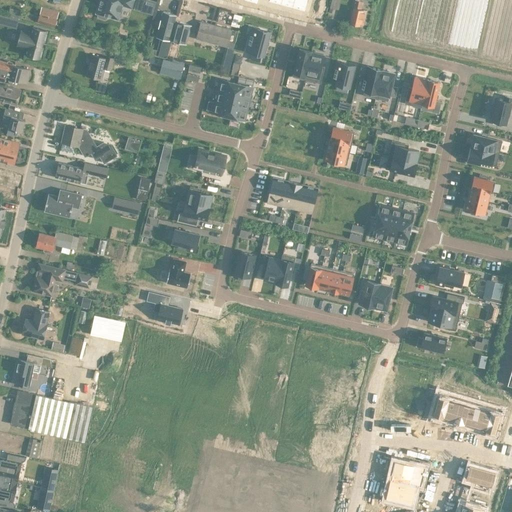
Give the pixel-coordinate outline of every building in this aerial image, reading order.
[(118,18),(122,4),(131,7),(132,0),(98,0),(95,12),(97,12),(97,14),(98,16),(104,18),(105,17),(106,15),(118,18)] [(143,0),(140,9),(150,12),(153,0),(143,0)] [(293,0),(291,8),(303,11),(306,3),(308,3),(308,0),(293,0)] [(353,0),(349,23),(359,25),(360,23),(363,24),(366,9),(360,8),(362,1),(358,0),(353,0)] [(47,7),(41,6),(39,12),(38,15),(25,12),(24,17),(54,26),(58,10),(47,7)] [(22,11),(9,7),(7,15),(20,18),(22,11)] [(156,49),(155,53),(166,56),(171,39),(169,39),(174,20),(175,14),(162,10),(156,35),(160,36),(156,49)] [(0,13),(0,22),(16,26),(18,19),(0,13)] [(185,42),(190,24),(177,20),(172,39),(185,42)] [(231,29),(200,20),(196,38),(227,46),(228,41),(233,42),(236,30),(231,29)] [(40,57),(47,30),(32,26),(30,32),(20,29),(16,44),(26,47),(25,53),(40,57)] [(253,35),(249,34),(246,43),(250,44),(249,51),(262,55),(268,31),(255,27),(253,35)] [(126,33),(117,31),(115,37),(124,39),(126,33)] [(298,48),(292,75),(304,78),(310,51),(298,48)] [(112,57),(112,60),(125,63),(128,53),(115,49),(112,57)] [(112,57),(92,51),(86,74),(100,78),(103,67),(109,69),(112,60),(112,57)] [(310,51),(304,78),(320,82),(323,69),(319,68),(320,65),(323,54),(310,51)] [(162,58),(158,71),(180,77),(183,63),(162,58)] [(15,63),(0,59),(0,80),(4,81),(6,74),(9,75),(9,76),(9,77),(26,82),(29,69),(14,65),(15,63)] [(233,61),(230,73),(237,74),(240,63),(233,61)] [(335,78),(334,84),(347,87),(353,65),(339,61),(338,69),(334,68),(331,77),(335,78)] [(363,78),(361,87),(364,88),(362,94),(375,97),(382,69),(369,66),(366,79),(363,78)] [(382,69),(375,97),(387,100),(394,72),(382,69)] [(407,89),(404,102),(420,106),(427,78),(414,76),(412,87),(411,90),(407,89)] [(220,78),(217,89),(233,93),(235,81),(220,78)] [(420,106),(420,108),(438,112),(441,100),(435,99),(439,81),(427,78),(420,106)] [(235,81),(233,93),(248,97),(251,85),(235,81)] [(0,83),(0,99),(16,104),(20,89),(0,83)] [(289,88),(288,95),(299,97),(301,90),(289,88)] [(230,104),(233,93),(217,89),(214,100),(230,104)] [(132,100),(140,102),(143,92),(135,90),(132,100)] [(246,108),(248,97),(233,93),(230,104),(246,108)] [(501,99),(495,98),(489,120),(503,123),(506,109),(508,110),(511,98),(502,95),(501,99)] [(227,116),(230,104),(214,100),(211,112),(227,116)] [(339,100),(337,107),(349,109),(351,103),(339,100)] [(227,116),(243,119),(246,108),(230,104),(227,116)] [(4,107),(3,114),(1,120),(9,122),(8,128),(21,131),(24,119),(21,118),(23,112),(13,109),(4,107)] [(405,116),(404,123),(415,125),(417,119),(405,116)] [(417,119),(415,125),(427,128),(429,121),(417,119)] [(86,129),(65,124),(61,141),(78,145),(84,155),(90,151),(94,158),(99,155),(103,162),(116,154),(110,145),(103,143),(96,147),(86,129)] [(332,126),(330,137),(351,142),(353,131),(332,126)] [(473,133),(471,145),(498,152),(501,140),(473,133)] [(19,142),(0,137),(0,159),(14,163),(19,142)] [(128,137),(124,148),(135,151),(138,141),(128,137)] [(330,137),(327,148),(348,153),(351,142),(330,137)] [(391,139),(387,155),(415,162),(418,150),(407,147),(404,146),(404,143),(391,139)] [(164,144),(161,154),(169,156),(172,146),(164,144)] [(495,164),(498,152),(471,145),(470,145),(467,158),(480,161),(480,164),(489,166),(490,163),(495,164)] [(326,151),(324,158),(325,158),(324,158),(346,163),(348,153),(327,148),(326,152),(326,151)] [(201,167),(201,170),(201,171),(214,174),(215,170),(220,171),(224,155),(199,149),(199,151),(197,157),(195,165),(201,167)] [(387,155),(384,167),(412,174),(415,162),(387,155)] [(82,167),(58,161),(54,176),(85,183),(88,172),(105,176),(107,167),(84,161),(82,167)] [(159,162),(157,169),(166,171),(167,164),(159,162)] [(473,175),(470,187),(489,191),(492,192),(494,180),(487,178),(487,175),(479,173),(478,176),(473,175)] [(140,176),(135,197),(145,200),(150,178),(140,176)] [(272,176),(266,201),(281,205),(287,179),(272,176)] [(287,179),(281,205),(296,209),(302,183),(287,179)] [(159,194),(162,182),(155,181),(152,192),(159,194)] [(302,183),(296,209),(311,212),(317,187),(302,183)] [(188,188),(185,200),(208,206),(211,194),(200,191),(196,190),(197,187),(189,185),(189,188),(188,188)] [(470,187),(468,197),(486,202),(489,191),(470,187)] [(47,193),(43,209),(69,216),(71,205),(78,207),(81,194),(59,188),(59,189),(61,189),(60,194),(58,194),(57,195),(47,193)] [(114,195),(111,206),(121,209),(123,198),(114,195)] [(467,201),(465,207),(466,207),(465,208),(470,209),(469,212),(478,214),(479,211),(484,212),(486,202),(468,197),(467,201)] [(178,211),(176,220),(196,224),(198,216),(205,218),(208,206),(185,200),(183,212),(178,211)] [(379,204),(375,219),(387,222),(390,206),(379,204)] [(390,206),(387,222),(398,225),(402,209),(390,206)] [(402,209),(398,225),(409,228),(413,212),(402,209)] [(156,224),(158,217),(146,215),(145,222),(156,224)] [(375,219),(371,235),(383,238),(387,222),(375,219)] [(387,222),(383,238),(394,241),(398,225),(387,222)] [(398,225),(394,241),(406,243),(409,228),(398,225)] [(174,228),(171,241),(178,243),(177,247),(186,249),(187,245),(190,246),(190,247),(192,247),(192,246),(195,247),(198,233),(174,228)] [(240,228),(238,235),(250,238),(252,231),(240,228)] [(56,230),(54,235),(39,231),(36,245),(43,247),(42,249),(43,251),(48,252),(50,251),(50,249),(52,249),(53,243),(70,247),(83,250),(86,236),(78,235),(78,236),(72,234),(56,230)] [(236,263),(233,275),(241,277),(242,274),(249,275),(254,253),(240,250),(239,257),(237,263),(236,263)] [(280,258),(275,281),(288,284),(292,266),(298,267),(300,258),(294,256),(282,253),(280,258)] [(265,254),(263,262),(267,263),(266,267),(263,278),(275,281),(280,258),(269,255),(265,254)] [(169,267),(166,281),(187,286),(190,272),(183,270),(185,260),(173,257),(170,267),(169,267)] [(310,262),(305,283),(316,286),(321,265),(310,262)] [(398,274),(400,267),(388,264),(387,271),(398,274)] [(51,294),(51,291),(54,291),(56,290),(57,285),(55,284),(53,283),(55,278),(62,280),(64,269),(50,265),(49,272),(37,269),(32,290),(51,294)] [(321,265),(316,286),(327,288),(332,267),(321,265)] [(439,265),(436,278),(439,279),(438,281),(441,281),(441,280),(444,281),(443,285),(452,287),(453,283),(460,284),(463,271),(439,265)] [(332,267),(327,288),(331,289),(331,290),(337,291),(342,270),(332,267)] [(342,270),(337,291),(348,294),(353,272),(342,270)] [(91,275),(77,272),(75,283),(89,286),(91,275)] [(491,273),(490,279),(502,282),(503,275),(491,273)] [(363,279),(361,288),(364,289),(361,302),(374,305),(379,282),(367,279),(367,280),(363,279)] [(379,282),(374,305),(386,308),(391,285),(379,282)] [(160,303),(157,318),(165,319),(164,321),(170,323),(170,321),(178,323),(182,307),(167,304),(169,295),(148,290),(146,299),(160,303)] [(433,295),(431,307),(458,314),(461,302),(462,302),(464,296),(447,292),(445,298),(433,295)] [(88,307),(90,298),(82,296),(80,305),(88,307)] [(499,303),(498,303),(489,301),(485,319),(493,321),(494,321),(499,303)] [(46,323),(45,323),(49,310),(35,307),(32,320),(25,318),(21,333),(43,338),(46,323)] [(431,307),(428,319),(439,322),(442,323),(441,326),(455,329),(458,314),(431,307)] [(131,311),(124,309),(122,316),(130,318),(131,311)] [(94,313),(89,333),(120,340),(125,320),(94,313)] [(418,337),(416,345),(429,348),(429,347),(435,348),(442,350),(446,336),(423,331),(422,337),(418,337)] [(69,344),(79,346),(81,338),(71,336),(69,344)] [(475,339),(473,346),(485,349),(487,342),(481,341),(475,339)] [(64,344),(52,341),(50,347),(62,350),(64,344)] [(316,343),(298,428),(340,436),(358,352),(316,343)] [(18,358),(14,372),(21,373),(18,384),(27,386),(31,369),(38,371),(42,356),(27,353),(26,360),(18,358)] [(438,390),(431,413),(442,416),(449,393),(438,390)] [(449,393),(442,416),(443,417),(443,416),(452,419),(453,419),(459,396),(449,393)] [(459,396),(453,419),(463,422),(470,399),(459,396)] [(470,399),(463,422),(463,423),(464,422),(473,425),(480,402),(470,399)] [(480,402),(473,425),(483,428),(484,429),(490,405),(480,402)] [(490,405),(484,429),(495,432),(497,424),(501,409),(490,405)] [(29,437),(25,455),(36,457),(40,441),(35,440),(36,438),(29,437)] [(192,453),(189,466),(211,470),(213,459),(217,459),(219,452),(200,448),(198,455),(192,453)] [(20,461),(24,459),(25,455),(7,452),(5,458),(0,457),(0,477),(16,481),(20,461)] [(227,458),(224,473),(243,477),(247,455),(235,453),(234,459),(227,458)] [(247,455),(243,477),(257,480),(262,458),(247,455)] [(262,458),(257,480),(276,484),(279,469),(273,467),(274,461),(262,458)] [(389,477),(385,496),(411,502),(415,484),(420,485),(424,467),(413,464),(413,463),(393,459),(390,472),(391,473),(390,477),(389,477)] [(469,464),(466,477),(475,480),(472,490),(485,494),(488,484),(490,484),(493,471),(469,464)] [(189,466),(186,480),(208,484),(211,470),(189,466)] [(289,467),(288,474),(292,475),(289,486),(311,491),(313,479),(307,477),(308,470),(289,467)] [(496,477),(505,480),(507,474),(498,471),(496,477)] [(43,473),(40,486),(53,489),(56,476),(43,473)] [(16,481),(0,477),(0,503),(14,506),(15,503),(12,499),(16,481)] [(186,480),(183,494),(205,498),(208,484),(186,480)] [(40,486),(35,507),(48,510),(53,489),(40,486)] [(289,486),(286,501),(308,505),(311,491),(289,486)] [(183,494),(181,506),(187,507),(186,511),(206,511),(203,510),(205,498),(183,494)] [(482,511),(483,507),(485,501),(474,498),(473,504),(461,501),(458,511),(482,511)] [(218,501),(215,511),(235,511),(237,505),(218,501)] [(286,501),(283,511),(306,511),(308,505),(286,501)]
